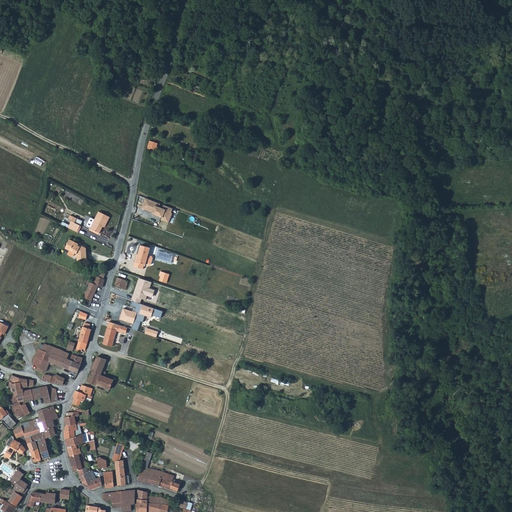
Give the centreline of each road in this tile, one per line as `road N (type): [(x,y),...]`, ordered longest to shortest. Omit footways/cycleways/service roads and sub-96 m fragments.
road 1 (track): [(196,497),(226,393),(92,348)]
road 2 (residential): [(70,392),(92,348),(133,186)]
road 3 (unclassified): [(133,186),(185,0)]
road 4 (track): [(133,186),(0,116)]
